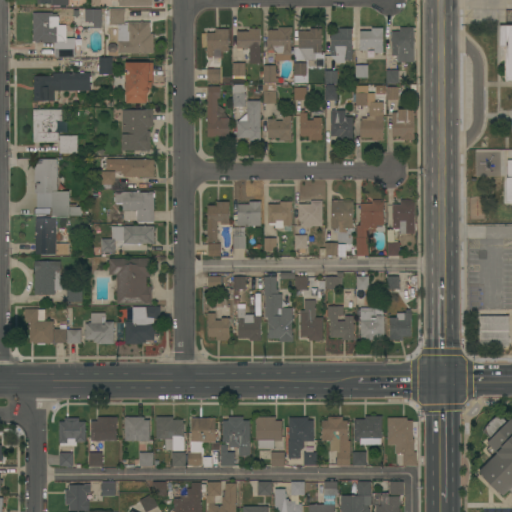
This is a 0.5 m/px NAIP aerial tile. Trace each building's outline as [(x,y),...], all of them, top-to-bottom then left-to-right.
[(101,28),(93,28),(93,22),(84,22),(84,9),(101,9),(101,28)] [(124,25),(109,25),(109,24),(106,24),(106,16),(109,16),(109,9),(124,9),(124,25)] [(52,12),(52,14),(57,14),(57,17),(58,17),(59,25),(66,25),(66,38),(75,38),(75,57),(54,57),(54,43),(35,43),(35,41),(33,41),(32,13),(52,12)] [(117,53),(117,41),(117,34),(121,34),(121,31),(123,31),(123,30),(127,30),(127,22),(140,22),(140,21),(143,21),(143,22),(150,22),(150,33),(153,33),(153,53),(117,53)] [(511,201),(506,201),(506,178),(507,178),(507,160),(511,160),(511,81),(505,81),(504,46),(499,46),(499,26),(511,26),(511,201)] [(267,30),(278,30),(278,27),(292,27),(292,33),(290,33),(290,46),(290,55),(289,55),(285,61),(276,61),(274,59),(276,52),(273,51),(267,51),(267,30)] [(371,31),(371,27),(382,27),(382,53),(373,53),(373,47),(359,47),(359,31),(371,31)] [(249,31),(249,28),(259,28),(259,47),(260,47),(260,63),(249,63),(248,48),(242,48),(242,50),(236,50),(236,31),(249,31)] [(298,31),(310,31),(309,28),(321,28),(321,53),(314,53),(314,60),(304,60),(298,48),(298,31)] [(330,47),(330,32),(338,32),(338,28),(352,28),(352,60),(344,60),(344,63),(336,63),(330,56),(330,47)] [(391,32),(399,32),(399,28),(413,28),(413,62),(397,62),(397,56),(391,56),(391,32)] [(206,33),(215,33),(215,29),(228,29),(228,52),(220,52),(220,49),(214,49),(213,56),(206,56),(206,33)] [(98,58),(112,57),(112,74),(99,74),(98,58)] [(125,103),(125,94),(126,94),(126,89),(124,87),(124,84),(126,82),(126,62),(153,62),(153,84),(151,84),(151,88),(148,88),(149,89),(149,90),(149,91),(147,93),(146,94),(146,103),(125,103)] [(232,63),(244,63),(244,76),(232,76),(232,63)] [(293,63),(306,63),(306,75),(293,75),(293,63)] [(263,77),(260,78),(260,71),(263,71),(263,65),(275,65),(275,78),(277,78),(278,82),(263,83),(263,77)] [(355,65),(367,65),(367,78),(355,78),(355,65)] [(307,71),(312,71),(312,69),(314,68),(317,69),(318,71),(324,71),(324,82),(307,82),(307,71)] [(219,69),(219,81),(207,81),(207,69),(219,69)] [(337,71),(336,83),(324,83),(324,70),(337,71)] [(398,70),(398,83),(386,83),(386,70),(398,70)] [(33,76),(52,76),(52,73),(90,73),(90,91),(54,91),(54,101),(33,101),(33,76)] [(263,91),(262,91),(262,84),(275,84),(275,104),(263,104),(263,91)] [(232,94),(232,85),(244,85),(244,93),(244,106),(243,106),(243,108),(234,108),(234,107),(232,107),(232,94)] [(220,86),(220,99),(217,99),(217,120),(220,120),(220,118),(228,118),(229,139),(207,139),(207,86),(220,86)] [(293,88),(306,87),(306,100),(294,100),(293,88)] [(324,87),(337,87),(337,101),(324,101),(324,87)] [(372,140),(372,138),(360,138),(360,121),(361,121),(361,118),(366,118),(366,116),(368,116),(368,107),(368,106),(355,106),(355,102),(352,102),(352,93),(356,93),(356,87),(365,87),(365,93),(374,94),(374,102),(383,102),(382,141),(372,140)] [(386,87),(398,87),(398,100),(386,100),(386,87)] [(260,141),(248,141),(248,138),(236,138),(236,121),(239,121),(247,113),(247,101),(260,101),(260,141)] [(62,109),(62,122),(57,122),(57,132),(58,132),(58,142),(33,142),(33,109),(62,109)] [(152,126),(147,126),(147,131),(149,131),(149,151),(122,151),(122,110),(142,110),(142,109),(152,109),(152,126)] [(392,121),(391,121),(391,112),(397,112),(397,109),(413,109),(413,140),(400,140),(400,137),(392,137),(392,121)] [(299,113),(301,113),(301,110),(304,110),(304,113),(307,113),(307,120),(313,120),(313,118),(321,117),(321,122),(321,140),(308,140),(308,137),(300,137),(299,113)] [(330,112),(331,112),(331,110),(345,110),(345,117),(352,117),(352,140),(339,141),(339,136),(330,136),(330,112)] [(279,141),(279,138),(268,138),(267,119),(275,119),(275,121),(282,121),(282,116),(291,116),(291,123),(290,123),(290,136),(291,136),(291,141),(279,141)] [(77,135),(77,153),(59,153),(59,135),(77,135)] [(57,191),(69,191),(69,204),(76,204),(76,207),(81,207),(81,215),(69,215),(69,217),(52,217),(52,208),(36,208),(36,193),(34,193),(34,169),(38,159),(57,159),(57,191)] [(153,159),(153,177),(123,177),(123,174),(121,174),(121,172),(115,172),(115,170),(106,170),(106,159),(153,159)] [(101,171),(114,171),(114,185),(114,189),(101,188),(101,185),(101,184),(101,171)] [(139,192),(149,192),(153,192),(153,222),(136,222),(136,220),(124,220),(124,211),(122,211),(122,204),(115,204),(115,203),(115,201),(114,201),(114,197),(114,192),(139,192)] [(414,234),(398,234),(398,229),(392,229),(392,204),(400,205),(400,200),(414,200),(414,234)] [(260,225),(237,225),(237,224),(235,224),(235,220),(237,220),(237,204),(248,204),(248,201),(260,201),(260,225)] [(291,226),(283,226),(283,228),(274,228),(274,226),(269,226),(269,223),(267,223),(267,204),(279,204),(279,201),(291,201),(291,226)] [(322,226),(311,226),(311,228),(305,228),(305,226),(300,226),(300,221),(298,221),(298,204),(310,204),(310,201),(321,201),(322,226)] [(352,228),(347,228),(347,231),(338,231),(338,228),(330,228),(330,220),(331,220),(331,201),(342,201),(352,201),(352,228)] [(384,231),(375,231),(375,228),(368,228),(368,256),(356,256),(355,238),(356,238),(356,226),(360,226),(360,204),(372,204),(371,201),(383,201),(383,225),(384,225),(384,231)] [(217,243),(207,243),(207,221),(207,206),(216,205),(215,202),(229,202),(229,224),(220,224),(220,222),(217,222),(217,243)] [(55,243),(68,243),(68,255),(55,255),(55,254),(35,254),(35,218),(55,218),(55,243)] [(123,244),(123,240),(115,240),(115,250),(114,250),(114,252),(101,252),(101,239),(112,239),(112,226),(123,226),(154,226),(154,244),(123,244)] [(245,248),(244,248),(244,256),(231,257),(231,248),(233,248),(233,236),(234,236),(234,227),(244,227),(244,236),(245,236),(245,248)] [(306,249),(305,249),(305,253),(299,253),(299,249),(294,249),(294,235),(306,235),(306,249)] [(276,238),(276,251),(264,251),(263,238),(276,238)] [(208,256),(208,244),(220,243),(220,256),(208,256)] [(343,256),(325,255),(325,243),(343,243),(343,256)] [(399,256),(386,256),(386,243),(399,243),(399,256)] [(150,258),(150,276),(146,276),(146,286),(151,286),(151,303),(116,303),(116,275),(108,275),(108,258),(150,258)] [(34,261),(60,261),(60,276),(64,276),(64,290),(54,290),(54,295),(34,295),(34,261)] [(325,277),(336,276),(336,272),(343,272),(343,277),(341,277),(342,285),(337,285),(337,289),(325,290),(325,277)] [(221,276),(221,289),(208,289),(208,276),(221,276)] [(307,290),(294,290),(294,276),(307,276),(307,290)] [(356,290),(356,276),(368,276),(368,290),(356,290)] [(233,277),(245,277),(245,289),(233,289),(233,277)] [(291,335),(293,335),(292,342),(279,342),(279,339),(266,339),(267,334),(267,317),(264,317),(265,295),(263,295),(264,277),(276,277),(276,289),(278,289),(278,294),(281,294),(281,308),(292,308),(291,335)] [(398,289),(387,289),(386,277),(398,277),(398,289)] [(66,284),(82,284),(82,302),(66,302),(66,284)] [(322,341),(308,341),(308,337),(300,337),(300,311),(304,311),(304,300),(315,300),(315,317),(322,317),(322,341)] [(125,321),(132,321),(132,307),(145,307),(145,306),(160,306),(160,319),(153,319),(153,331),(154,331),(154,334),(154,340),(145,340),(145,343),(142,343),(142,344),(125,344),(125,321)] [(353,340),(341,340),(341,338),(329,338),(329,319),(327,319),(327,306),(343,306),(343,316),(337,315),(337,321),(344,321),(344,316),(353,316),(353,340)] [(384,340),(372,341),(372,340),(363,340),(363,338),(360,338),(360,321),(357,321),(357,309),(360,309),(360,307),(382,307),(382,316),(384,316),(384,340)] [(53,343),(45,343),(45,345),(36,345),(36,344),(34,344),(34,342),(29,342),(29,322),(24,322),(24,309),(38,309),(45,309),(45,321),(53,321),(53,343)] [(250,341),(250,338),(237,338),(237,309),(245,309),(245,315),(253,315),(253,316),(261,316),(261,323),(260,323),(260,336),(261,336),(261,341),(250,341)] [(411,337),(403,337),(403,341),(400,341),(400,340),(389,340),(389,317),(395,317),(395,313),(405,313),(405,310),(410,310),(410,313),(411,313),(411,337)] [(113,344),(97,344),(97,343),(93,343),(93,340),(85,340),(85,334),(84,334),(84,331),(85,331),(85,323),(88,323),(88,322),(91,322),(91,313),(105,313),(105,321),(113,321),(113,344)] [(216,341),(216,337),(208,337),(208,322),(207,322),(207,313),(215,313),(215,320),(221,320),(221,318),(229,318),(230,340),(216,341)] [(508,346),(479,346),(479,316),(508,316),(508,346)] [(53,343),(53,329),(66,329),(66,343),(53,343)] [(66,343),(67,329),(81,330),(80,344),(66,343)] [(511,493),(509,490),(503,496),(497,491),(497,492),(483,478),(484,477),(479,472),(497,453),(487,443),(491,439),(484,432),(486,427),(488,424),(490,422),(493,419),(497,417),(500,415),(507,422),(511,418),(511,419),(511,493)] [(381,416),(381,438),(381,445),(360,445),(360,441),(354,441),(354,439),(353,422),(354,422),(354,420),(365,420),(364,416),(381,416)] [(91,441),(91,421),(97,421),(97,417),(117,417),(117,423),(116,423),(116,441),(91,441)] [(125,441),(124,417),(143,417),(143,420),(149,420),(149,441),(125,441)] [(156,417),(172,417),(172,420),(183,420),(183,422),(184,450),(165,451),(165,439),(156,439),(156,417)] [(249,455),(238,455),(238,447),(230,447),(230,443),(222,443),(222,421),(228,421),(228,417),(242,417),(242,420),(249,420),(249,455)] [(275,417),(275,421),(281,421),(281,441),(273,441),(273,449),(258,449),(258,441),(256,441),(255,423),(255,417),(275,417)] [(350,466),(336,466),(336,452),(329,451),(329,441),(321,441),(321,421),(327,421),(327,417),(342,417),(342,420),(347,420),(347,436),(348,436),(347,441),(350,441),(350,466)] [(85,442),(76,442),(76,446),(60,446),(60,443),(59,443),(59,422),(64,422),(64,418),(78,418),(78,421),(85,422),(85,442)] [(208,418),(214,418),(214,419),(215,419),(215,443),(203,442),(203,454),(201,454),(201,466),(188,466),(188,453),(191,453),(191,442),(191,418),(208,418)] [(313,441),(303,441),(303,449),(300,449),(300,458),(288,458),(287,440),(288,440),(288,418),(307,418),(307,420),(313,420),(313,441)] [(412,439),(414,439),(413,452),(416,452),(416,466),(402,466),(402,454),(395,454),(395,447),(395,445),(387,445),(387,418),(406,418),(406,420),(412,420),(412,439)] [(220,445),(227,445),(227,452),(234,452),(234,466),(221,466),(220,445)] [(89,466),(89,452),(102,453),(102,466),(89,466)] [(153,452),(153,454),(154,454),(154,465),(153,465),(153,466),(139,466),(139,452),(153,452)] [(172,466),(172,452),(185,452),(185,466),(172,466)] [(284,466),(271,466),(271,452),(283,452),(284,466)] [(366,466),(352,466),(352,452),(366,452),(366,466)] [(73,466),(59,466),(59,453),(73,453),(73,466)] [(316,465),(303,466),(303,453),(316,453),(316,465)] [(101,496),(101,482),(114,482),(114,496),(101,496)] [(166,496),(153,496),(153,482),(166,482),(166,496)] [(201,511),(174,511),(173,499),(180,498),(180,496),(187,495),(187,488),(191,488),(191,483),(201,482),(200,498),(201,511)] [(220,496),(207,496),(207,482),(221,482),(220,496)] [(257,496),(257,482),(271,482),(271,496),(257,496)] [(301,511),(275,511),(275,507),(274,507),(274,489),(285,489),(285,494),(285,499),(288,499),(288,501),(290,501),(290,482),(304,482),(304,495),(298,495),(298,504),(301,504),(301,511)] [(324,495),(324,482),(337,482),(337,495),(324,495)] [(370,482),(370,495),(356,495),(356,482),(370,482)] [(403,495),(389,495),(390,482),(403,482),(403,495)] [(236,511),(208,511),(208,503),(206,503),(206,496),(214,496),(214,506),(222,506),(222,497),(225,497),(225,483),(236,483),(236,511)] [(65,490),(68,490),(68,485),(84,485),(84,484),(90,484),(90,493),(86,493),(86,500),(89,500),(89,511),(84,511),(68,511),(68,505),(65,505),(65,490)] [(399,511),(375,511),(375,506),(371,506),(372,493),(388,493),(388,497),(399,497),(399,511)] [(147,511),(145,511),(139,500),(151,494),(158,506),(147,511)] [(340,511),(340,496),(370,496),(370,505),(368,505),(368,509),(369,509),(369,511),(340,511)]
